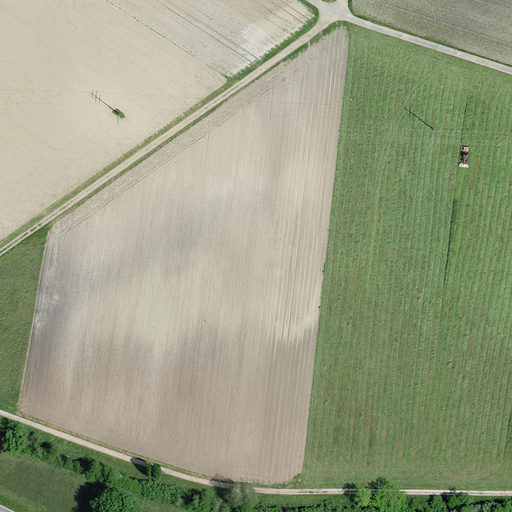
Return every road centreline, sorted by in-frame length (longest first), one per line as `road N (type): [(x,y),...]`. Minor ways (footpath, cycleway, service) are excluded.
road 1 (track): [(0,412),(224,485),(511,493)]
road 2 (track): [(339,15),(0,251)]
road 3 (track): [(339,15),(511,71)]
